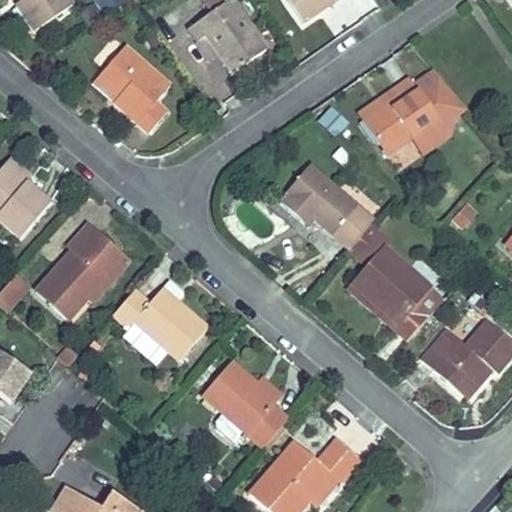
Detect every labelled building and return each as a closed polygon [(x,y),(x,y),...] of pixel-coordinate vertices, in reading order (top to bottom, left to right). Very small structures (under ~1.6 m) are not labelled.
[(23,0),(16,5),(34,32),(72,6),(68,0),(23,0)] [(92,0),(103,16),(110,12),(101,0),(92,0)] [(101,0),(110,12),(123,3),(120,0),(101,0)] [(200,0),(211,15),(231,1),(231,0),(200,0)] [(288,0),(305,25),(340,0),(288,0)] [(205,38),(218,56),(232,76),(266,52),(231,1),(211,15),(188,30),(197,43),(205,38)] [(210,62),(218,56),(205,38),(197,43),(210,62)] [(118,98),(114,103),(113,104),(149,135),(168,113),(156,104),(170,87),(177,102),(185,112),(202,101),(175,62),(157,75),(125,47),(97,80),(118,98)] [(414,87),(437,121),(440,125),(465,108),(434,73),(414,87)] [(93,84),(114,103),(118,98),(97,80),(93,84)] [(437,121),(414,87),(409,81),(395,91),(400,98),(387,106),(392,112),(384,118),(379,112),(363,124),(386,157),(411,140),(427,129),(437,121)] [(358,117),(363,124),(379,112),(384,118),(392,112),(387,106),(400,98),(395,91),(358,117)] [(334,139),(348,123),(329,108),(316,124),(334,139)] [(438,145),(427,129),(411,140),(422,157),(438,145)] [(9,160),(4,166),(25,184),(30,178),(9,160)] [(0,171),(0,222),(20,240),(50,205),(25,184),(4,166),(0,171)] [(350,250),(352,247),(365,232),(370,227),(374,222),(336,189),(309,167),(285,195),(287,196),(280,204),(303,224),(310,216),(314,220),(350,250)] [(463,232),(476,213),(461,203),(448,223),(463,232)] [(308,228),(314,220),(310,216),(303,224),(308,228)] [(94,270),(113,248),(88,226),(69,249),(73,252),(36,293),(68,322),(89,299),(105,280),(94,270)] [(390,244),(370,227),(365,232),(374,240),(362,255),(352,247),(350,250),(348,252),(367,269),(384,249),(385,249),(390,244)] [(374,240),(365,232),(352,247),(362,255),(374,240)] [(130,264),(113,248),(94,270),(105,280),(89,299),(94,304),(130,264)] [(384,249),(367,269),(351,287),(412,339),(444,302),(430,289),(431,288),(410,271),(385,249),(384,249)] [(0,295),(0,302),(10,311),(30,288),(16,276),(0,295)] [(408,344),(412,339),(351,287),(347,291),(408,344)] [(207,330),(162,291),(149,306),(134,293),(114,316),(130,329),(135,324),(168,353),(180,362),(207,330)] [(0,309),(6,315),(10,311),(0,302),(0,309)] [(486,366),(492,372),(497,376),(511,358),(511,342),(489,323),(467,348),(448,332),(421,362),(460,395),(486,366)] [(0,397),(9,404),(29,375),(0,354),(0,397)] [(222,416),(244,435),(262,450),(288,420),(273,407),(277,403),(257,385),(231,363),(201,398),(222,416)] [(467,401),(492,372),(486,366),(460,395),(467,401)] [(261,380),(257,385),(277,403),(281,397),(261,380)] [(235,446),(244,435),(222,416),(215,424),(215,430),(235,446)] [(332,477),(337,482),(341,485),(361,462),(337,441),(317,463),(294,444),(248,497),(265,511),(301,511),(309,503),(332,477)] [(398,463),(391,470),(403,480),(409,472),(398,463)] [(316,508),(337,482),(332,477),(309,503),(316,508)] [(140,511),(111,494),(101,510),(68,490),(54,511),(140,511)]
